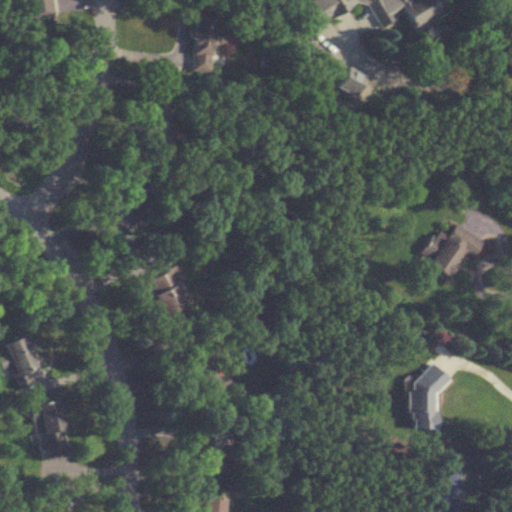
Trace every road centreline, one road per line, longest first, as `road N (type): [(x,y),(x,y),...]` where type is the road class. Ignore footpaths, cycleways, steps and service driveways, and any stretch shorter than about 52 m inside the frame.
road 1 (residential): [(0,199),(28,221),(99,329),(129,450),(129,511)]
road 2 (residential): [(28,221),(66,171),(99,84),(107,0)]
